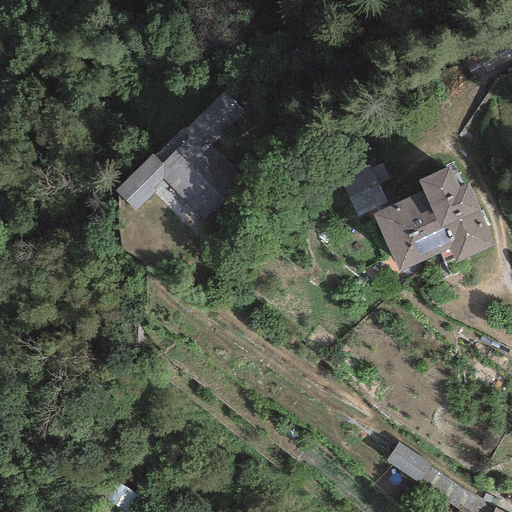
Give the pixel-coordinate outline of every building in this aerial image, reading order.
[(511,38),(462,64),(471,82),(511,61),(511,38)] [(244,113),(223,92),(184,129),(182,127),(153,156),(152,154),(114,191),(135,212),(155,192),(153,189),(162,179),(203,221),(245,180),(211,146),(244,113)] [(355,218),(385,205),(367,166),(337,179),(355,218)] [(449,166),(418,181),(423,192),(372,215),(399,273),(449,249),(456,264),(496,245),(467,183),(459,187),(449,166)] [(429,461),(398,439),(386,455),(417,477),(429,461)] [(148,511),(154,503),(118,478),(106,495),(130,511),(148,511)]
